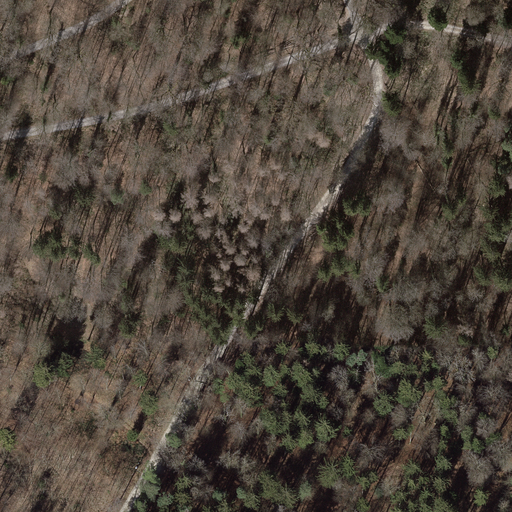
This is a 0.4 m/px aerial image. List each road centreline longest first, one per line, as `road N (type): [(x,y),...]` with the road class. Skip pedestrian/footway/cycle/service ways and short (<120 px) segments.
road 1 (track): [(123,511),(205,371),(361,147),(379,90),(347,0)]
road 2 (track): [(511,42),(449,28),(386,29),(141,109),(0,137)]
road 3 (track): [(157,452),(114,413),(0,361)]
road 4 (track): [(124,0),(0,60)]
